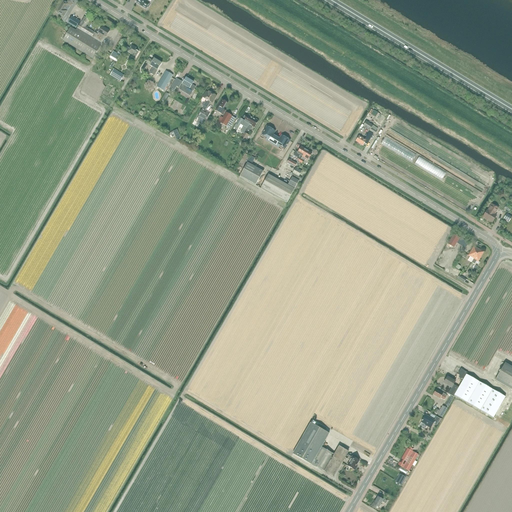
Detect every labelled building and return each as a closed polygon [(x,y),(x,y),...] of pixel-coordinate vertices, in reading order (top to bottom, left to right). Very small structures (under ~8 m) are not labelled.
[(63,0),(56,11),(63,16),(67,10),(65,9),(69,3),(63,0)] [(149,4),(150,2),(148,1),(148,0),(138,0),(137,3),(147,9),(148,7),(149,8),(150,4),(149,4)] [(98,35),(97,34),(86,27),(90,20),(84,17),(77,28),(76,30),(70,27),(62,41),(93,59),(101,46),(100,45),(106,37),(110,31),(103,27),(98,35)] [(76,28),(80,22),(71,17),(68,22),(76,28)] [(135,59),(139,52),(136,50),(137,48),(132,45),(130,48),(127,47),(126,47),(125,49),(125,50),(127,52),(129,53),(130,54),(132,55),(131,57),(135,59)] [(122,54),(124,51),(120,49),(117,54),(114,52),(110,58),(116,62),(117,62),(121,54),(122,54)] [(158,71),(162,63),(154,58),(153,60),(149,58),(146,63),(150,66),(153,68),(150,73),(151,74),(152,75),(153,75),(154,75),(155,74),(156,74),(157,72),(156,71),(157,70),(158,71)] [(121,82),(125,75),(114,69),(110,75),(121,82)] [(164,91),(173,75),(166,71),(157,87),(164,91)] [(179,88),(182,82),(176,78),(169,91),(173,93),(176,87),(179,88)] [(184,81),(182,85),(190,89),(188,92),(191,94),(192,92),(195,87),(192,85),(194,82),(190,80),(186,78),(184,81)] [(216,96),(213,94),(209,92),(207,94),(206,93),(203,98),(206,100),(202,106),(207,109),(210,103),(212,103),(216,96)] [(228,103),(222,99),(215,110),(223,115),(226,111),(224,109),(228,103)] [(209,114),(205,112),(206,109),(203,107),(202,110),(198,117),(202,119),(201,121),(204,123),(206,121),(209,114)] [(230,129),(236,119),(232,116),(226,113),(220,123),(230,129)] [(243,120),(240,124),(244,126),(241,132),(244,134),(253,118),(248,115),(244,120),(243,120)] [(240,118),(234,128),(237,130),(240,124),(243,120),(240,118)] [(255,128),(259,121),(253,118),(244,134),(241,138),(246,140),(249,135),(247,134),(248,131),(249,131),(252,127),(255,128)] [(377,129),(373,126),(375,123),(369,119),(367,122),(366,121),(363,127),(375,134),(377,131),(376,131),(377,129)] [(277,136),(271,133),(273,130),(271,129),(271,128),(269,127),(268,127),(267,126),(262,135),(267,138),(266,140),(272,144),(277,136)] [(363,146),(365,143),(367,145),(373,134),(369,132),(365,139),(359,136),(356,142),(363,146)] [(285,137),(283,140),(277,136),(272,144),(278,148),(280,146),(285,149),(290,141),(289,140),(289,139),(287,138),(286,138),(285,137)] [(297,160),(300,162),(306,150),(301,147),(298,153),(296,151),(294,155),(298,158),(297,160)] [(300,162),(302,163),(304,161),(303,160),(304,158),(308,160),(312,154),(306,150),(300,162)] [(289,159),(287,162),(295,167),(297,164),(289,159)] [(248,163),(240,177),(256,185),(263,172),(248,163)] [(299,177),(302,172),(296,168),(293,174),(299,177)] [(261,188),(287,203),(299,181),(292,178),(288,186),(269,175),(261,188)] [(483,217),(493,223),(497,215),(495,214),(498,209),(492,205),(488,210),(487,210),(483,217)] [(454,234),(448,244),(454,248),(457,243),(465,248),(469,243),(454,234)] [(470,257),(468,260),(472,262),(475,264),(477,261),(478,262),(484,252),(474,246),(468,256),(470,257)] [(511,389),(511,366),(505,363),(495,380),(511,389)] [(506,397),(467,375),(468,373),(464,371),(464,370),(461,369),(458,373),(458,374),(459,375),(459,377),(459,378),(460,378),(461,381),(462,382),(459,387),(454,385),(456,382),(448,377),(444,383),(451,388),(448,394),(454,397),(455,396),(493,418),(506,397)] [(436,389),(433,395),(440,399),(441,398),(444,400),(446,397),(445,396),(446,395),(443,393),(436,389)] [(443,406),(437,414),(442,417),(447,408),(443,406)] [(426,415),(421,422),(428,426),(427,426),(431,428),(434,423),(438,425),(439,422),(436,420),(435,421),(426,415)] [(334,454),(322,447),(329,434),(310,423),(293,454),(322,471),(323,470),(324,471),(334,477),(349,452),(339,446),(334,454)] [(398,464),(398,465),(409,471),(418,455),(412,452),(414,449),(410,447),(408,449),(407,449),(406,451),(404,454),(398,464)] [(356,466),(359,460),(352,456),(352,457),(349,456),(347,460),(350,461),(347,466),(355,471),(357,467),(356,466)] [(400,474),(395,482),(402,485),(406,477),(400,474)] [(384,499),(383,500),(378,497),(376,501),(374,500),(371,507),(375,509),(377,506),(379,508),(382,502),(386,504),(387,501),(384,499)]
